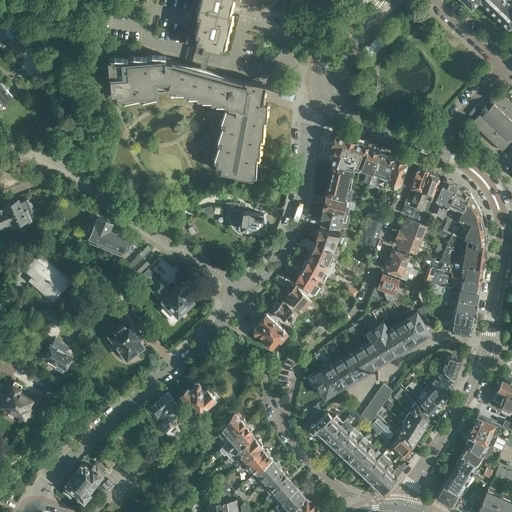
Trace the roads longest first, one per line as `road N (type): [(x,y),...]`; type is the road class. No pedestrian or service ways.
road 1 (residential): [(419,145),(357,313),(299,364),(279,412)]
road 2 (tertiary): [(32,511),(74,451),(219,325),(235,287)]
road 3 (tertiary): [(235,287),(262,276),(290,235),(301,206),(305,125),(323,101)]
road 4 (residential): [(67,170),(155,239),(235,287)]
road 5 (tertiary): [(410,484),(484,353)]
road 6 (tertiary): [(484,353),(502,216)]
road 7 (residential): [(355,511),(301,451),(279,412)]
road 8 (unknown): [(231,58),(155,39),(153,0)]
